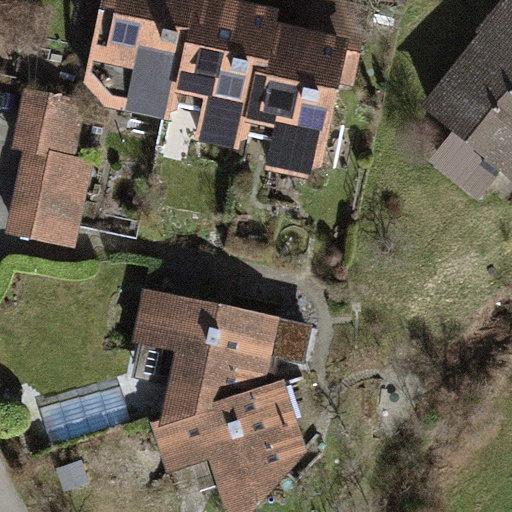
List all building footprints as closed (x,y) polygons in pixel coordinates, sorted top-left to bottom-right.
[(199,3),(199,0),(111,0),(105,5),(86,86),(107,108),(171,121),(176,101),(199,3)] [(511,0),(487,29),(499,38),(439,112),(466,135),(447,159),(483,188),(504,162),(511,168),(511,0)] [(372,13),(320,1),(311,42),(363,54),(372,13)] [(275,21),(199,3),(176,101),(208,107),(201,140),(238,148),(247,141),(251,126),(272,33),(275,21)] [(311,42),(272,33),(251,126),(280,132),(270,173),(306,181),(321,173),(341,85),(356,88),(363,54),(311,42)] [(86,103),(24,90),(11,151),(23,153),(7,235),(75,249),(93,162),(75,159),(86,103)] [(166,428),(263,395),(272,362),(307,368),(314,334),(146,297),(132,343),(180,356),(166,428)] [(263,395),(166,428),(155,431),(171,474),(216,463),(229,511),(260,511),(304,457),(283,388),(263,395)] [(83,465),(57,473),(64,495),(90,487),(83,465)]
